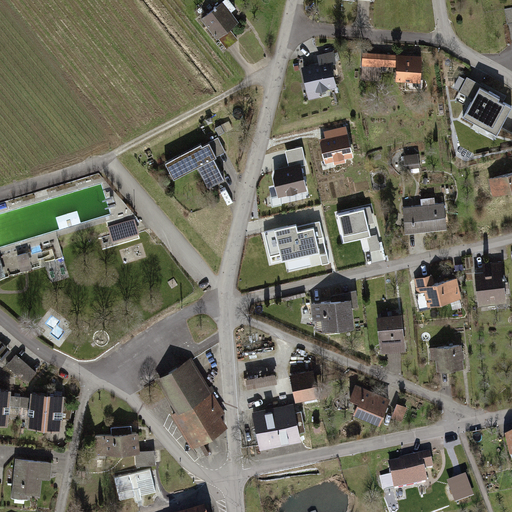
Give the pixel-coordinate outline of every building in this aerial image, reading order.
[(223,1),(202,18),(218,37),(230,27),(239,20),(223,1)] [(230,27),(218,37),(227,48),(239,39),(230,27)] [(320,62),(302,66),(309,97),(321,95),(319,90),(336,86),(331,62),(337,60),(335,50),(318,54),(320,62)] [(418,79),(420,55),(392,53),(390,77),(418,79)] [(391,60),(361,58),(360,79),(390,81),(391,60)] [(474,97),(465,114),(497,132),(511,105),(511,104),(499,98),(501,94),(490,88),(491,87),(468,74),(466,77),(460,74),(454,86),(474,97)] [(320,137),(326,161),(333,159),(334,163),(346,161),(345,156),(353,155),(347,126),(325,131),(326,136),(320,137)] [(202,142),(167,160),(175,177),(199,165),(209,185),(225,177),(215,156),(226,150),(219,136),(203,144),(202,142)] [(286,150),(289,164),(301,162),(302,165),(307,163),(303,146),(286,150)] [(418,153),(404,154),(406,168),(419,166),(418,153)] [(275,168),(274,175),(279,195),(308,188),(302,165),(301,162),(289,164),(275,168)] [(511,171),(488,178),(493,194),(511,189),(511,171)] [(422,204),(403,206),(406,231),(447,226),(444,201),(436,202),(435,196),(421,197),(422,204)] [(374,202),(335,211),(342,242),(366,236),(370,253),(385,250),(374,202)] [(135,218),(108,226),(112,241),(140,233),(135,218)] [(297,223),(264,231),(270,256),(281,253),(283,258),(319,250),(316,237),(323,236),(320,221),(297,226),(297,223)] [(32,251),(6,259),(10,272),(36,264),(32,251)] [(506,301),(500,260),(480,263),(481,272),(472,273),(476,305),(506,301)] [(431,273),(412,277),(415,292),(424,291),(426,305),(460,299),(456,278),(432,282),(431,273)] [(351,328),(349,298),(308,301),(310,320),(318,319),(319,330),(351,328)] [(399,315),(373,318),(378,355),(404,352),(399,315)] [(10,351),(0,341),(0,357),(2,359),(10,351)] [(459,344),(428,346),(430,369),(461,367),(459,344)] [(37,370),(17,353),(7,365),(28,381),(37,370)] [(191,357),(156,379),(176,411),(172,413),(192,447),(226,426),(219,414),(224,411),(191,357)] [(314,368),(291,373),(296,400),(319,396),(314,368)] [(274,372),(246,377),(248,387),(276,382),(274,372)] [(392,400),(356,384),(349,400),(359,404),(354,415),(380,427),(392,400)] [(8,389),(0,388),(0,424),(5,425),(8,389)] [(61,395),(28,392),(25,427),(58,430),(61,395)] [(293,403),(253,412),(261,447),(301,438),(299,431),(306,429),(301,410),(295,411),(293,403)] [(406,408),(394,403),(388,418),(400,423),(406,408)] [(112,433),(95,435),(97,454),(137,451),(138,465),(157,463),(156,449),(140,450),(139,431),(132,431),(131,424),(112,426),(112,433)] [(458,438),(448,439),(450,455),(459,454),(458,438)] [(400,459),(389,462),(395,490),(428,483),(425,470),(433,468),(430,452),(400,458),(400,459)] [(53,460),(16,457),(13,496),(41,498),(42,477),(51,478),(53,460)]
